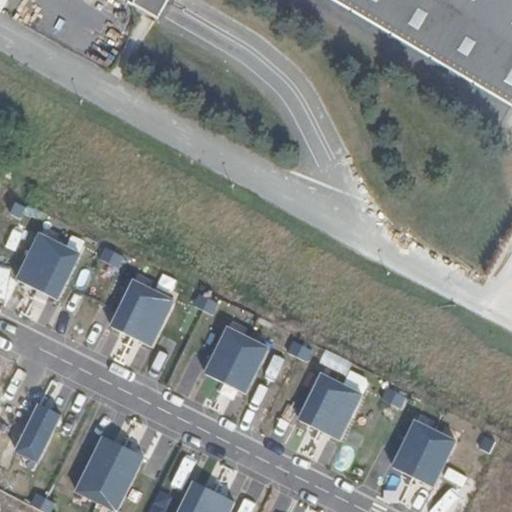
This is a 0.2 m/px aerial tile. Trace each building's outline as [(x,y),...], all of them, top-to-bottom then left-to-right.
[(0,0),(0,10),(2,12),(8,0),(0,0)] [(511,0),(120,0),(134,8),(138,0),(330,0),(332,1),(511,106),(511,0)] [(21,204),(15,215),(24,220),(30,208),(21,204)] [(43,237),(20,282),(60,303),(83,257),(43,237)] [(108,247),(103,256),(126,267),(130,258),(108,247)] [(137,283),(114,329),(154,349),(177,303),(137,283)] [(202,294),(197,302),(220,313),(224,305),(202,294)] [(231,330),(208,376),(248,396),(271,350),(231,330)] [(296,340),(291,349),(313,360),(318,351),(296,340)] [(34,388),(0,375),(0,428),(16,435),(34,388)] [(324,377),(302,423),(342,443),(365,397),(324,377)] [(389,387),(385,396),(407,407),(411,398),(389,387)] [(41,408),(18,455),(40,466),(63,419),(41,408)] [(458,444),(418,424),(395,469),(436,490),(458,444)] [(488,436),(482,448),(491,452),(497,441),(488,436)] [(106,440),(78,496),(110,511),(120,511),(146,460),(106,440)] [(196,485),(182,511),(233,511),(236,506),(196,485)] [(37,499),(32,510),(34,511),(55,511),(57,509),(37,499)]
